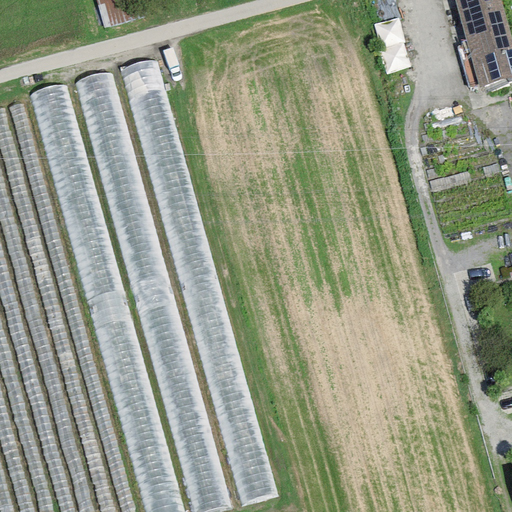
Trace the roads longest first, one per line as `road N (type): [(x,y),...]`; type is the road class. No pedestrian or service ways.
road 1 (unknown): [(469,414),(374,0)]
road 2 (unclassified): [(0,76),(281,0)]
